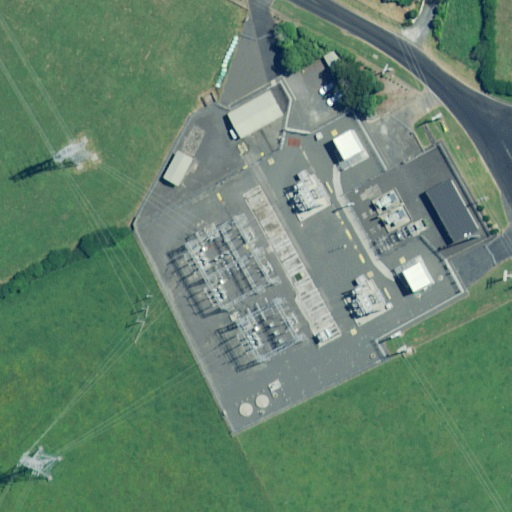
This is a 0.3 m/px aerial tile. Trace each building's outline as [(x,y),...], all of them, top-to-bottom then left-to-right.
[(297,49),(297,51),(297,53),(297,55),(298,57),(299,58),(300,60),(301,61),(303,62),(305,63),(307,63),(309,63),(311,63),(313,62),(314,62),(316,60),(317,59),(318,57),(319,55),(319,53),(319,51),(319,49),(318,47),(318,46),(316,44),(315,43),(313,42),(311,41),(309,41),(307,41),(305,41),(303,42),(302,43),(300,44),(299,45),(298,47),(297,49)] [(341,52),(327,60),(337,77),(350,70),(341,52)] [(286,117),(273,93),(231,116),(244,140),(286,117)] [(350,130),(332,140),(338,151),(343,161),(347,159),(361,151),(357,143),(353,135),(350,130)] [(197,160),(182,151),(167,180),(182,188),(197,160)] [(490,238),(457,180),(430,195),(459,245),(475,235),(480,244),(490,238)] [(406,270),(402,272),(407,282),(413,293),(431,284),(427,276),(425,273),(420,263),(406,270)]
